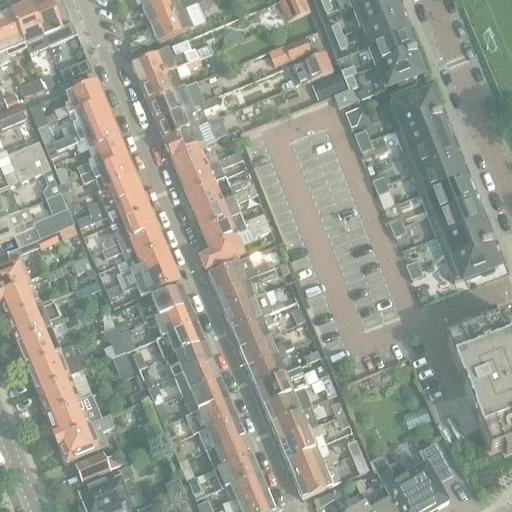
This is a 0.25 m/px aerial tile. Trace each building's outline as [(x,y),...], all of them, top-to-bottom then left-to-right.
[(51,0),(44,0),(29,6),(48,51),(76,40),(72,29),(65,31),(51,0)] [(159,0),(141,8),(149,26),(206,2),(205,0),(195,0),(194,1),(193,0),(159,0)] [(291,0),(286,2),(281,5),(278,6),(287,26),(310,16),(304,0),(291,0)] [(334,12),(329,0),(322,3),(327,15),(334,12)] [(347,0),(353,12),(384,0),(347,0)] [(360,31),(399,16),(392,0),(384,0),(353,12),(360,31)] [(206,2),(149,26),(158,46),(191,32),(204,26),(200,15),(210,11),(206,2)] [(29,6),(11,14),(25,48),(34,45),(38,55),(48,51),(29,6)] [(27,53),(25,48),(11,14),(0,18),(0,41),(8,61),(27,53)] [(368,51),(406,35),(399,16),(360,31),(361,32),(365,31),(372,48),(367,50),(368,51)] [(344,38),(339,25),(332,28),(337,40),(344,38)] [(368,51),(375,70),(415,54),(414,52),(413,53),(406,35),(368,51)] [(344,38),(337,40),(342,53),(349,50),(344,38)] [(8,61),(0,41),(0,69),(10,66),(8,61)] [(307,41),(285,49),(291,64),(313,55),(307,41)] [(139,88),(198,63),(211,57),(208,49),(195,54),(194,52),(191,54),(187,45),(130,68),(139,88)] [(325,54),(302,64),(310,83),(333,73),(325,54)] [(415,54),(375,70),(384,90),(422,75),(414,56),(416,56),(415,54)] [(86,63),(66,71),(70,82),(90,74),(91,74),(87,63),(86,63)] [(200,68),(198,63),(139,88),(147,107),(180,93),(175,82),(178,81),(179,83),(190,78),(188,73),(200,68)] [(355,69),(342,74),(345,81),(358,76),(355,69)] [(334,75),(321,80),(321,81),(329,99),(347,92),(340,73),(334,75)] [(58,75),(39,83),(43,93),(62,84),(58,75)] [(348,89),(361,84),(358,76),(345,81),(348,89)] [(24,100),(43,93),(39,83),(21,91),(24,100)] [(67,110),(71,119),(74,117),(104,105),(96,85),(66,98),(70,108),(67,110)] [(147,107),(155,126),(202,106),(194,87),(180,93),(147,107)] [(370,90),(358,95),(362,104),(374,99),(370,90)] [(348,94),(333,101),(334,104),(338,113),(341,112),(357,106),(352,93),(348,94)] [(389,110),(399,134),(439,118),(429,95),(389,110)] [(15,98),(3,103),(5,106),(8,115),(20,110),(15,98)] [(155,126),(163,145),(207,126),(202,115),(217,109),(214,101),(202,106),(155,126)] [(77,138),(112,123),(104,105),(74,117),(71,119),(58,124),(61,131),(59,132),(63,142),(76,137),(77,138)] [(5,106),(0,107),(0,118),(8,115),(5,106)] [(37,132),(47,129),(38,109),(29,112),(37,132)] [(0,119),(0,137),(29,126),(22,110),(0,119)] [(399,134),(407,155),(447,139),(439,118),(399,134)] [(85,145),(89,155),(120,142),(112,123),(77,138),(76,137),(63,142),(54,146),(58,156),(85,145)] [(210,125),(207,126),(163,145),(170,163),(199,151),(218,144),(210,125)] [(45,150),(54,146),(47,129),(37,132),(45,150)] [(365,134),(354,138),(358,147),(369,143),(365,134)] [(415,176),(432,170),(455,160),(447,139),(407,155),(415,176)] [(77,173),(80,181),(128,161),(120,142),(89,155),(93,165),(88,167),(88,168),(77,173)] [(369,143),(358,147),(361,156),(372,152),(369,143)] [(54,146),(45,150),(50,163),(59,159),(58,156),(54,146)] [(0,175),(0,196),(43,178),(49,176),(49,175),(38,148),(6,161),(13,177),(3,181),(0,175)] [(203,161),(199,151),(170,163),(178,182),(217,165),(213,156),(203,161)] [(238,157),(217,165),(178,182),(186,199),(214,187),(210,178),(242,165),(238,157)] [(455,160),(432,170),(415,176),(424,197),(464,181),(455,160)] [(95,184),(100,195),(136,180),(128,161),(80,181),(83,189),(95,184)] [(62,188),(71,185),(66,173),(62,172),(56,174),(62,188)] [(51,174),(49,175),(49,176),(43,178),(46,184),(48,189),(46,192),(43,196),(46,203),(61,197),(58,190),(51,174)] [(87,212),(90,219),(143,197),(136,180),(100,195),(97,196),(101,206),(87,212)] [(384,180),(372,185),(375,192),(386,187),(384,180)] [(472,203),(464,181),(424,197),(432,218),(472,203)] [(225,182),(214,187),(186,199),(193,217),(253,192),(249,183),(228,191),(225,182)] [(62,189),(58,190),(61,197),(65,207),(70,205),(71,205),(67,195),(74,192),(71,185),(62,188),(62,189)] [(386,187),(375,192),(378,199),(389,194),(386,187)] [(256,200),(253,192),(193,217),(200,234),(238,218),(240,217),(236,209),(256,200)] [(0,200),(0,223),(6,221),(1,210),(12,205),(9,197),(0,200)] [(122,226),(150,215),(143,197),(90,219),(78,224),(81,233),(107,222),(111,230),(122,226)] [(39,244),(56,237),(73,230),(60,199),(45,205),(51,220),(32,228),(39,244)] [(472,203),(432,218),(440,240),(480,224),(472,203)] [(70,205),(65,207),(69,217),(74,215),(75,215),(70,205)] [(17,216),(6,221),(0,223),(0,247),(26,237),(22,228),(32,223),(28,212),(17,216)] [(102,246),(105,254),(158,232),(150,215),(122,226),(126,236),(102,246)] [(242,227),(238,218),(200,234),(207,251),(208,252),(236,240),(252,233),(267,227),(263,218),(242,227)] [(400,223),(389,227),(392,234),(403,230),(400,223)] [(489,245),(480,224),(440,240),(449,261),(489,245)] [(252,233),(256,242),(271,236),(267,227),(252,233)] [(403,230),(392,234),(395,241),(406,237),(403,230)] [(165,250),(158,232),(105,254),(101,255),(106,265),(122,258),(125,266),(165,250)] [(59,245),(56,237),(39,244),(37,245),(37,246),(40,252),(40,253),(59,245)] [(244,258),(236,240),(208,252),(207,251),(203,252),(205,257),(202,258),(200,262),(204,270),(209,272),(244,258)] [(14,255),(8,257),(11,264),(20,261),(40,252),(37,246),(37,245),(19,252),(18,253),(14,255)] [(458,284),(498,268),(489,245),(449,261),(458,284)] [(116,280),(120,289),(172,267),(165,250),(125,266),(117,270),(121,279),(116,280)] [(207,279),(215,297),(269,274),(266,266),(254,272),(249,260),(207,279)] [(0,297),(30,285),(20,261),(11,264),(0,268),(0,297)] [(91,274),(86,261),(71,268),(76,280),(91,274)] [(417,265),(406,269),(409,277),(420,272),(417,265)] [(180,285),(172,267),(120,289),(105,295),(109,304),(136,293),(140,301),(180,285)] [(287,267),(279,270),(283,279),(291,275),(287,267)] [(420,272),(409,277),(411,284),(423,279),(420,272)] [(270,274),(269,274),(215,297),(223,316),(265,298),(261,287),(273,282),(270,274)] [(4,320),(6,323),(40,309),(35,297),(49,291),(45,279),(30,285),(0,297),(0,318),(0,320),(4,320)] [(73,295),(77,303),(99,294),(96,286),(73,295)] [(138,308),(145,327),(146,327),(189,309),(181,290),(138,308)] [(265,298),(223,316),(230,335),(269,318),(270,319),(285,313),(282,306),(279,307),(274,294),(265,298)] [(15,347),(55,330),(61,328),(51,304),(40,309),(6,323),(7,326),(4,329),(7,335),(10,335),(15,347)] [(196,328),(189,309),(146,327),(145,327),(147,333),(156,329),(162,342),(196,328)] [(291,314),(297,328),(303,326),(297,312),(291,314)] [(511,322),(510,317),(446,342),(463,384),(465,384),(473,406),(480,403),(482,408),(475,411),(475,410),(473,411),(490,454),(503,449),(506,456),(511,453),(511,322)] [(274,329),(270,319),(269,318),(230,335),(238,353),(270,340),(266,331),(274,329)] [(77,321),(61,328),(65,336),(81,330),(77,321)] [(125,323),(115,327),(117,332),(119,337),(128,334),(129,333),(125,323)] [(196,328),(162,342),(156,345),(164,363),(166,363),(166,362),(204,346),(196,328)] [(58,337),(55,330),(15,347),(20,358),(17,361),(20,368),(24,368),(26,371),(59,356),(54,343),(58,341),(58,337)] [(128,334),(119,337),(117,332),(106,337),(116,360),(126,356),(126,357),(136,353),(128,334)] [(274,350),(270,340),(238,353),(246,372),(285,356),(293,352),(290,344),(274,350)] [(166,362),(166,363),(174,381),(212,365),(204,346),(166,362)] [(70,380),(78,376),(86,373),(81,359),(75,362),(71,352),(59,356),(26,371),(35,394),(70,380)] [(306,369),(319,363),(316,355),(302,361),(306,369)] [(132,359),(138,374),(146,371),(140,356),(132,359)] [(246,372),(254,391),(293,374),(285,356),(246,372)] [(174,381),(182,400),(220,384),(212,365),(174,381)] [(322,369),(314,372),(319,385),(321,384),(328,381),(323,369),(322,369)] [(293,375),(293,374),(254,391),(262,409),(301,393),(301,394),(308,391),(299,372),(293,375)] [(80,404),(70,380),(35,394),(40,405),(37,406),(42,418),(45,417),(46,418),(80,404)] [(143,385),(146,393),(157,388),(153,381),(143,385)] [(328,381),(321,384),(328,403),(335,400),(336,399),(334,395),(328,381)] [(182,400),(190,418),(228,402),(220,384),(182,400)] [(309,412),(301,394),(301,393),(262,409),(270,428),(301,415),(309,412)] [(140,394),(128,399),(132,409),(144,404),(140,394)] [(88,400),(80,404),(46,418),(52,433),(50,434),(54,443),(98,424),(88,400)] [(193,439),(198,437),(236,421),(228,402),(190,418),(185,420),(193,439)] [(330,409),(336,422),(344,419),(338,406),(330,409)] [(162,430),(169,427),(162,408),(154,412),(162,430)] [(425,410),(403,419),(408,433),(430,424),(425,410)] [(305,424),(301,415),(270,428),(277,447),(316,431),(316,430),(312,421),(305,424)] [(111,419),(98,424),(54,443),(58,453),(60,452),(66,467),(111,448),(106,435),(116,431),(111,419)] [(348,429),(344,419),(336,422),(340,433),(348,429)] [(198,437),(206,456),(244,440),(236,421),(198,437)] [(175,440),(169,427),(162,430),(168,443),(175,440)] [(321,428),(316,430),(316,431),(277,447),(285,466),(326,448),(322,439),(326,438),(321,428)] [(206,456),(214,475),(252,458),(244,440),(206,456)] [(178,468),(186,464),(178,445),(170,449),(178,468)] [(347,449),(351,460),(360,456),(356,445),(347,449)] [(330,458),(326,448),(285,466),(293,484),(325,471),(332,468),(337,466),(333,456),(330,458)] [(368,475),(360,456),(351,460),(359,479),(368,475)] [(389,501),(395,511),(435,511),(448,505),(439,490),(450,482),(436,456),(423,464),(426,469),(385,494),(389,501)] [(82,486),(109,475),(102,458),(75,469),(82,486)] [(221,493),(225,492),(260,477),(252,458),(214,475),(216,480),(221,493)] [(379,460),(371,465),(383,486),(391,481),(392,475),(386,462),(379,460)] [(187,464),(186,464),(178,468),(186,486),(195,483),(187,464)] [(325,471),(293,484),(301,504),(340,487),(335,473),(334,473),(332,468),(325,471)] [(157,511),(153,502),(140,507),(137,499),(130,502),(122,484),(132,480),(129,471),(77,493),(83,507),(81,511),(157,511)] [(214,475),(203,479),(206,484),(216,480),(214,475)] [(223,509),(223,511),(229,511),(267,496),(260,477),(225,492),(231,505),(223,509)] [(196,482),(195,483),(186,486),(187,486),(192,500),(193,500),(202,496),(196,482)] [(361,483),(353,487),(359,498),(364,494),(365,490),(361,483)] [(339,493),(332,496),(336,502),(338,507),(345,503),(339,493)] [(274,511),(267,496),(229,511),(274,511)] [(331,497),(313,505),(315,511),(322,511),(335,504),(331,497)] [(395,511),(389,501),(369,511),(395,511)]
